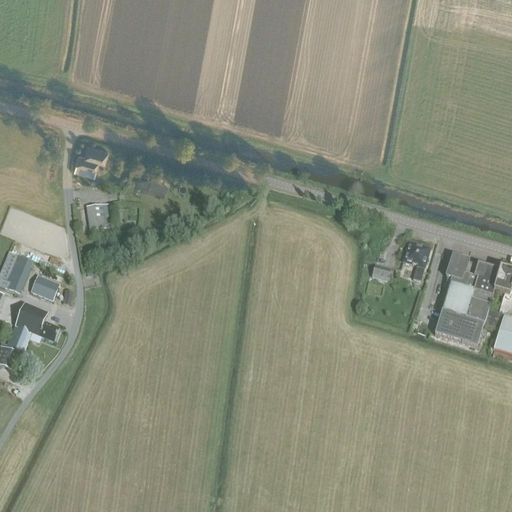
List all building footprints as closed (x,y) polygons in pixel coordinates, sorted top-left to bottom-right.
[(108,151),(87,146),(84,157),(79,155),(74,172),(94,177),(96,171),(96,172),(99,162),(104,163),(108,151)] [(139,186),(165,195),(167,187),(166,186),(169,178),(144,170),(139,186)] [(105,231),(102,206),(86,208),(89,233),(105,231)] [(429,252),(408,246),(403,264),(417,268),(413,281),(420,283),(429,252)] [(0,273),(0,288),(4,290),(19,297),(33,264),(8,253),(0,273)] [(499,272),(477,266),(468,263),(468,262),(452,258),(446,279),(451,281),(434,337),(476,349),(483,327),(497,331),(501,315),(511,318),(511,274),(499,271),(499,272)] [(391,271),(375,266),(371,279),(387,283),(391,271)] [(60,286),(38,277),(30,296),(52,305),(60,286)] [(66,291),(63,304),(73,306),(75,293),(66,291)] [(48,315),(24,305),(7,347),(1,345),(0,347),(0,367),(16,375),(23,357),(22,357),(31,335),(54,344),(60,330),(44,324),(48,315)] [(511,321),(503,319),(493,352),(491,358),(511,363),(511,321)]
